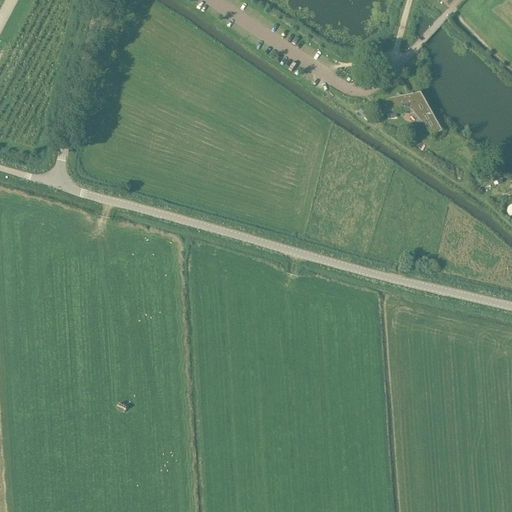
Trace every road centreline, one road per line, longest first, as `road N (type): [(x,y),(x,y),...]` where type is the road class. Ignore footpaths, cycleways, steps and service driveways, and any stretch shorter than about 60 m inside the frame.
road 1 (unclassified): [(511,308),(56,185)]
road 2 (track): [(511,224),(452,172),(421,160),(334,99),(329,77)]
road 3 (unclassified): [(56,185),(100,0)]
